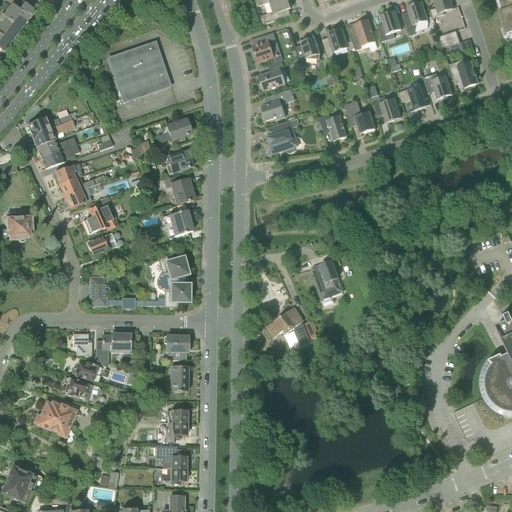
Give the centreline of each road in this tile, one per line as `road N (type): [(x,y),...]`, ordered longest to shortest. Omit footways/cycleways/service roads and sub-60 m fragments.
road 1 (residential): [(238,176),(351,163),(499,100)]
road 2 (residential): [(72,320),(69,250),(15,136)]
road 3 (residential): [(210,322),(206,511)]
road 4 (residential): [(233,511),(237,322)]
road 5 (residential): [(187,0),(209,73),(212,176)]
road 6 (residential): [(238,176),(239,102),(217,0)]
road 7 (secondary): [(0,125),(112,0)]
road 8 (residential): [(212,176),(210,322)]
road 9 (residential): [(237,322),(238,176)]
road 10 (residential): [(511,462),(376,511)]
road 11 (residential): [(72,320),(210,322)]
road 12 (secondary): [(78,0),(0,98)]
